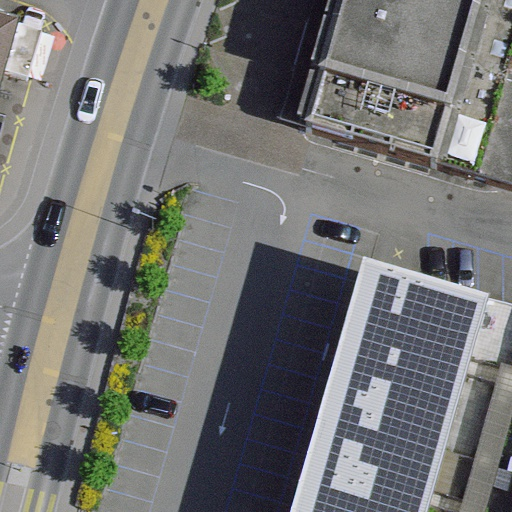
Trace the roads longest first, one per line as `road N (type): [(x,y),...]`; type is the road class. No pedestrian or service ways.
road 1 (primary): [(55,318),(105,133),(152,0)]
road 2 (primary): [(5,511),(55,318)]
